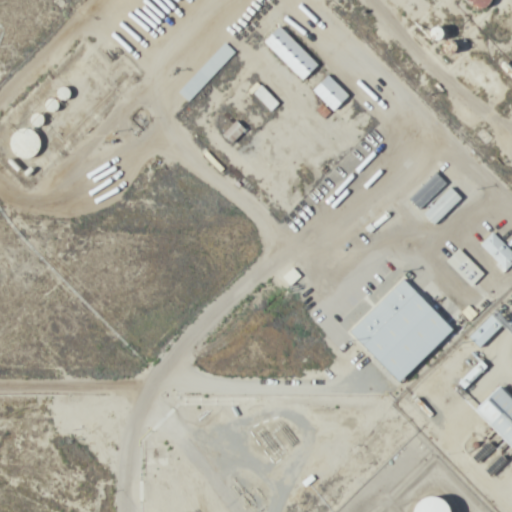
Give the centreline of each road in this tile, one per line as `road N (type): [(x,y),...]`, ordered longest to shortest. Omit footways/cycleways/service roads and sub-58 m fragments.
road 1 (track): [(126,511),(129,390),(252,380),(497,196),(511,201)]
road 2 (track): [(0,386),(511,424)]
road 3 (track): [(497,196),(492,155),(393,50),(393,29),(360,0)]
